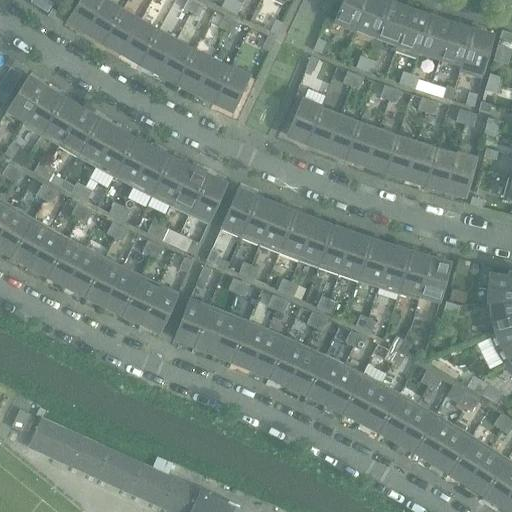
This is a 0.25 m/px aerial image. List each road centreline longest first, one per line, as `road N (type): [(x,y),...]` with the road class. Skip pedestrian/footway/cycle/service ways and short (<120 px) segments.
road 1 (residential): [(511,242),(413,216),(232,144),(88,70),(0,12)]
road 2 (residential): [(447,511),(283,423),(0,291)]
